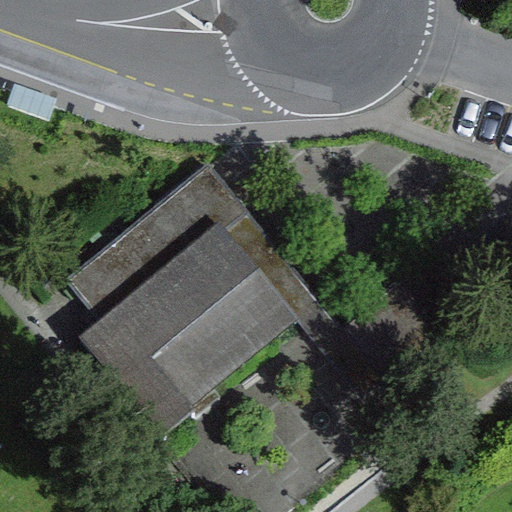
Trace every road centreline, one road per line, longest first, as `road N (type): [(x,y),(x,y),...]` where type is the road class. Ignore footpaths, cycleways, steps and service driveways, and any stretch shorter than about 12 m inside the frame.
road 1 (residential): [(1,0),(91,17),(255,8)]
road 2 (residential): [(255,8),(273,53),(315,76),(362,66),(392,29)]
road 3 (residential): [(392,29),(511,70)]
